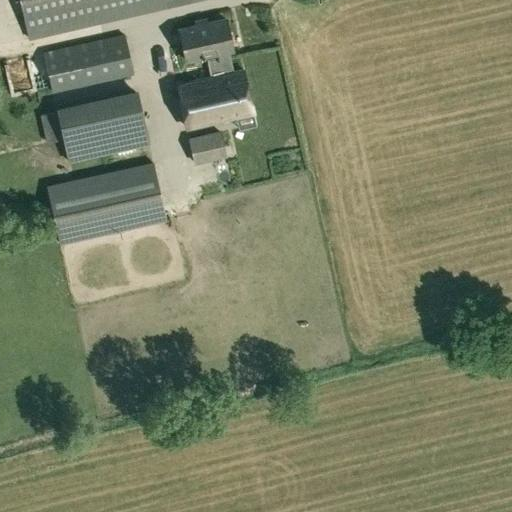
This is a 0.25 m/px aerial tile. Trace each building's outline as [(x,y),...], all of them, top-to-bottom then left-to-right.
[(19,0),(28,40),(202,0),(19,0)] [(232,51),(226,19),(179,29),(186,61),(208,56),(212,77),(177,85),(186,127),(236,116),(238,128),(255,125),(243,70),(233,72),(228,52),(232,51)] [(42,52),(51,93),(133,76),(124,33),(42,52)] [(57,112),(41,115),(47,143),(63,140),(67,162),(150,143),(138,93),(57,111),(57,112)] [(189,138),(194,163),(226,156),(220,131),(189,138)] [(152,162),(45,186),(58,245),(165,221),(152,162)]
